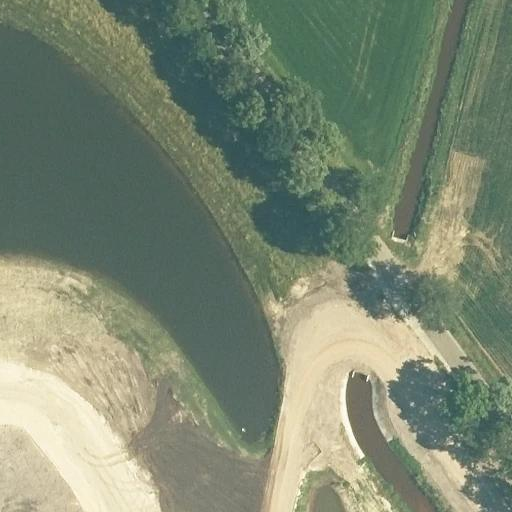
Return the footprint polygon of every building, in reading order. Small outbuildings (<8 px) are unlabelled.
[(0,292),(0,354),(18,357),(19,355),(20,355),(27,313),(0,308),(0,306),(2,293),(0,292)] [(27,313),(20,355),(47,360),(52,328),(64,330),(69,304),(56,302),(54,317),(27,313)] [(74,380),(93,400),(129,368),(86,322),(78,343),(95,361),(74,380)] [(114,424),(111,426),(121,440),(124,438),(127,441),(170,411),(146,375),(117,400),(125,411),(112,420),(114,424)] [(129,444),(125,447),(135,461),(139,459),(141,463),(154,454),(162,466),(193,445),(170,411),(127,441),(129,444)] [(179,482),(158,496),(168,511),(189,511),(213,497),(201,479),(211,473),(198,453),(171,471),(179,482)] [(0,458),(0,488),(5,491),(18,470),(31,478),(38,468),(16,454),(9,465),(0,458)]
